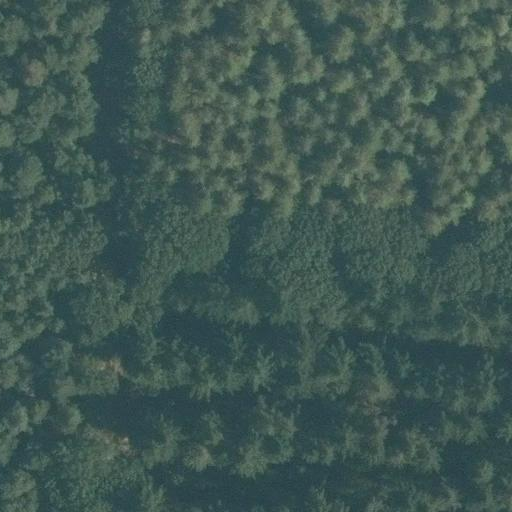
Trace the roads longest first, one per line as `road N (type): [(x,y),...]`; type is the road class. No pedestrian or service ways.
road 1 (track): [(511,239),(123,234)]
road 2 (track): [(123,234),(122,511)]
road 3 (track): [(122,0),(123,234)]
road 4 (track): [(123,234),(0,234)]
